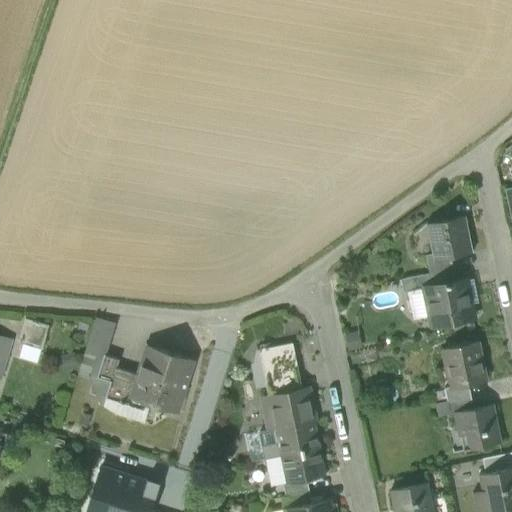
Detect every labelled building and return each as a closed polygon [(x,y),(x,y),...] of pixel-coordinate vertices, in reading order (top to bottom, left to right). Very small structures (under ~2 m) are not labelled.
[(435,255),(436,260),(450,257),(470,253),(466,235),(464,235),(460,218),(429,225),(435,255)] [(426,257),(430,274),(452,270),(450,257),(436,260),(435,255),(426,257)] [(453,270),(452,270),(430,274),(401,280),(404,293),(425,289),(425,288),(455,281),(453,270)] [(425,289),(433,327),(472,319),(464,280),(455,281),(425,288),(425,289)] [(18,343),(42,351),(49,326),(25,319),(18,343)] [(78,372),(97,378),(104,355),(113,325),(94,319),(78,372)] [(0,378),(1,379),(12,342),(0,338),(0,378)] [(453,387),(454,388),(469,385),(486,381),(477,342),(442,350),(445,368),(450,367),(453,387)] [(292,343),(289,344),(299,397),(308,395),(307,387),(302,389),(292,343)] [(268,395),(299,397),(289,344),(258,350),(260,360),(266,387),(268,395)] [(132,400),(177,414),(193,360),(147,346),(138,374),(131,399),(132,400)] [(119,360),(104,355),(97,378),(110,382),(105,399),(130,406),(132,400),(131,399),(138,374),(117,368),(119,360)] [(254,364),(259,388),(266,387),(260,360),(254,364)] [(444,388),(447,402),(471,397),(469,385),(454,388),(453,387),(444,388)] [(265,407),(269,430),(275,429),(314,421),(309,395),(308,395),(299,397),(268,395),(270,404),(265,407)] [(473,409),(471,397),(447,402),(435,404),(438,417),(455,413),(455,412),(473,409)] [(466,436),(469,450),(500,444),(497,428),(495,428),(490,405),(473,409),(455,412),(455,413),(460,437),(466,436)] [(275,429),(281,457),(320,449),(314,421),(275,429)] [(265,460),(281,457),(275,429),(269,430),(260,432),(265,460)] [(326,476),(320,449),(281,457),(286,483),(286,484),(307,480),(326,476)] [(511,453),(490,458),(493,472),(511,468),(511,453)] [(86,511),(149,511),(150,511),(158,484),(101,466),(86,511)] [(479,475),(482,491),(486,511),(498,511),(511,509),(511,468),(493,472),(479,475)] [(283,484),(286,497),(309,492),(307,480),(286,484),(286,483),(283,484)] [(390,491),(394,511),(432,511),(426,484),(390,491)] [(475,511),(486,511),(482,491),(472,493),(475,511)] [(311,500),(309,492),(286,497),(281,498),(284,509),(312,504),(311,500)] [(312,504),(284,509),(284,511),(333,511),(332,506),(331,500),(323,501),(312,504)]
